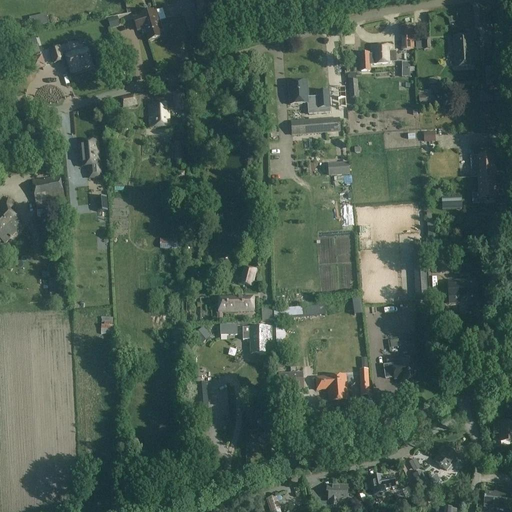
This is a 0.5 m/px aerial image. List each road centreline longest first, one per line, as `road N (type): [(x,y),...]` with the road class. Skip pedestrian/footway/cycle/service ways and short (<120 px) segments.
road 1 (unclassified): [(0,94),(64,108),(380,13),(468,0)]
road 2 (track): [(91,511),(64,108)]
road 3 (unclassified): [(152,511),(465,399)]
road 4 (residential): [(224,511),(400,453),(442,430),(473,428)]
road 5 (unclassified): [(511,154),(503,0)]
